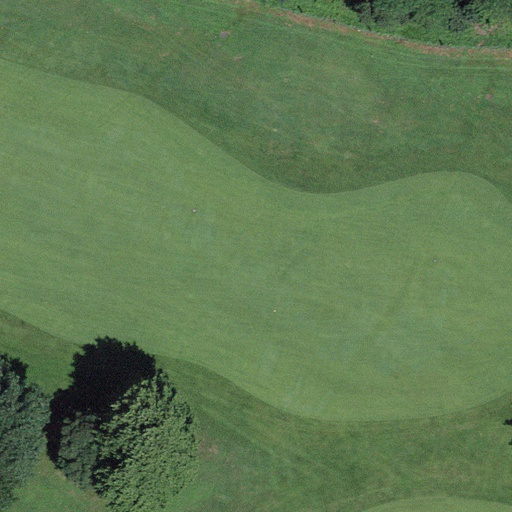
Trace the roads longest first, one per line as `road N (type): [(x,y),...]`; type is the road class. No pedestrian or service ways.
road 1 (track): [(0,314),(271,375),(395,371),(511,337)]
road 2 (track): [(287,511),(511,401)]
